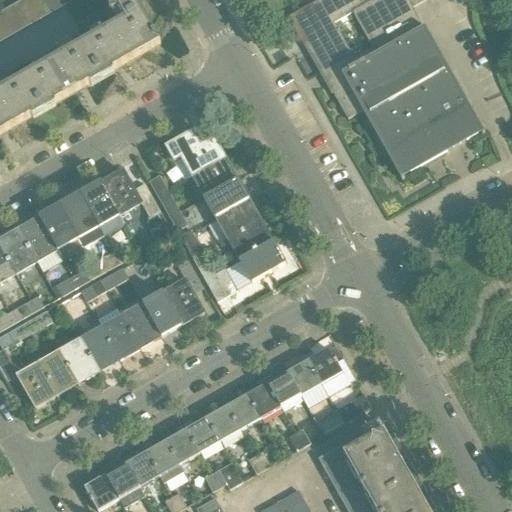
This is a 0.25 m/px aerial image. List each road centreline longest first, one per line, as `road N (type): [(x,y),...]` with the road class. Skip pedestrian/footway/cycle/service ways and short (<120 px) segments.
road 1 (residential): [(27,469),(364,276)]
road 2 (residential): [(0,203),(237,62)]
road 3 (residential): [(493,511),(364,276)]
road 4 (residential): [(364,276),(237,62)]
road 5 (unclassified): [(364,276),(511,201)]
